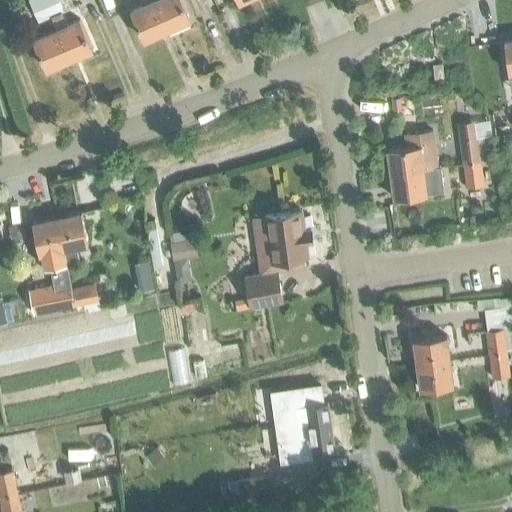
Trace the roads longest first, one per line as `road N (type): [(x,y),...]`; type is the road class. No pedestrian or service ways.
road 1 (unclassified): [(0,168),(322,60)]
road 2 (residential): [(389,511),(355,273)]
road 3 (residential): [(355,273),(322,60)]
road 4 (residential): [(511,252),(355,273)]
road 5 (unclassified): [(322,60),(466,0)]
